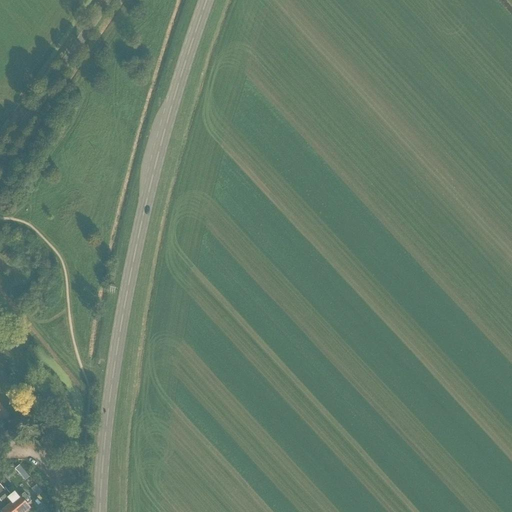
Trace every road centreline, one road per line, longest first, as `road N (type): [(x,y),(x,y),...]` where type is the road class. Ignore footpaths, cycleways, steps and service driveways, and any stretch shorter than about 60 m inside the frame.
road 1 (primary): [(100,511),(111,390),(150,178),(207,0)]
road 2 (unclassified): [(0,169),(110,0)]
